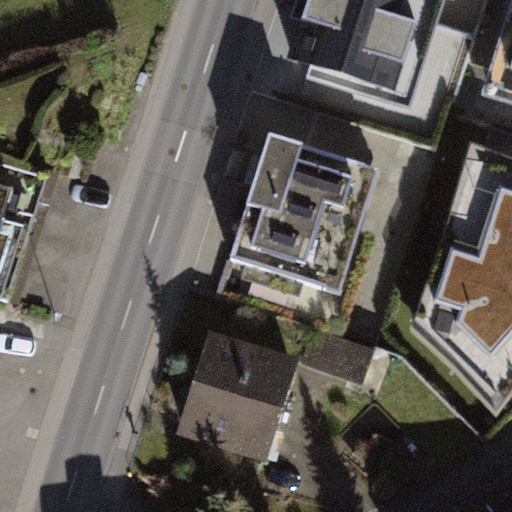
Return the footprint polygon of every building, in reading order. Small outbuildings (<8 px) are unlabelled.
[(427,0),(324,0),(306,69),(396,100),(427,0)] [(511,30),(491,93),(511,100),(511,30)] [(386,174),(248,131),(198,293),(336,335),(386,174)] [(511,179),(490,173),(464,200),(430,191),(370,316),(477,442),(511,398),(511,179)] [(0,276),(18,207),(0,202),(0,276)] [(184,332),(145,432),(171,442),(210,342),(184,332)] [(305,373),(214,347),(186,440),(278,466),(305,373)]
